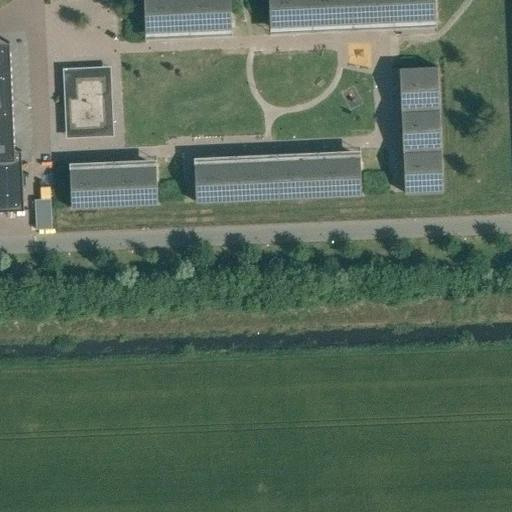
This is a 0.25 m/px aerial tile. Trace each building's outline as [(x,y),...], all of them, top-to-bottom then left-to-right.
[(232,30),(230,0),(143,0),(145,33),(168,32),(168,34),(181,34),(181,32),(209,31),(209,33),(222,32),(222,30),(232,30)] [(436,21),(434,0),(269,0),(270,28),(290,27),(290,29),(304,28),(304,26),(331,25),(331,27),(344,27),(344,25),(372,23),(372,25),(385,25),(385,23),(394,22),(412,22),(413,24),(426,23),(426,21),(436,21)] [(0,211),(25,211),(22,151),(15,151),(10,50),(0,50),(0,211)] [(443,192),(438,68),(400,69),(400,79),(398,79),(399,93),(401,93),(402,120),(400,120),(400,133),(402,133),(404,161),(402,161),(402,174),(404,174),(405,194),(443,192)] [(107,130),(105,96),(110,95),(109,84),(95,85),(95,75),(74,76),(75,95),(66,95),(68,132),(83,131),(82,121),(95,121),(96,130),(107,130)] [(362,196),(360,158),(350,158),(350,156),(337,157),(337,159),(309,160),(309,158),(296,159),(296,161),(269,162),(269,160),(255,160),(255,162),(237,163),(228,164),(228,162),(214,162),(215,164),(195,165),(196,203),(238,201),(362,196)] [(158,205),(156,167),(146,167),(146,165),(133,166),(133,168),(106,169),(106,167),(92,168),(92,170),(72,171),(74,209),(158,205)]
